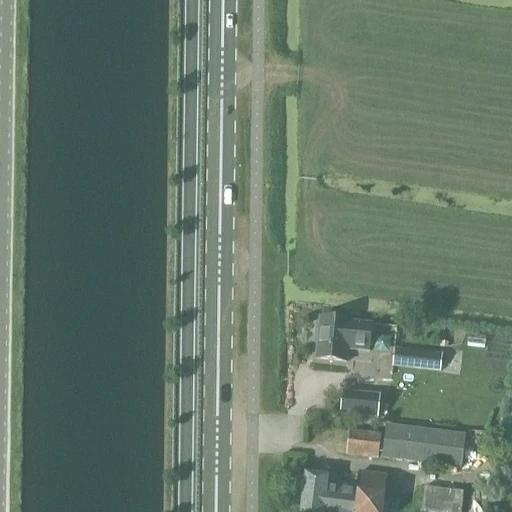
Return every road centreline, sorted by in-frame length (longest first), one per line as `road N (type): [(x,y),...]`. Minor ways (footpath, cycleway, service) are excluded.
road 1 (unclassified): [(3,511),(11,0)]
road 2 (primary): [(216,511),(223,0)]
